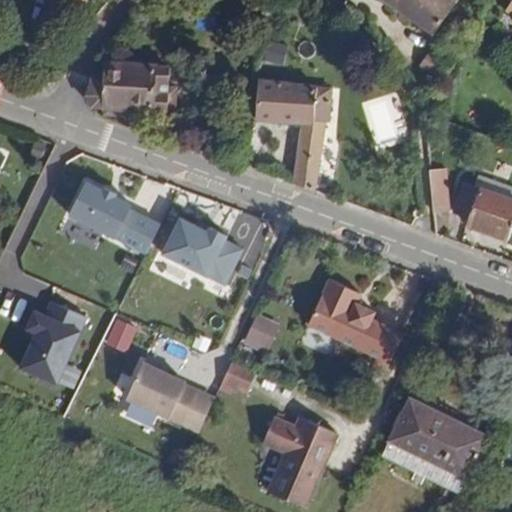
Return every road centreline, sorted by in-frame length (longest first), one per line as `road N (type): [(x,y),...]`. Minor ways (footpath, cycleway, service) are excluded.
road 1 (tertiary): [(47,120),(511,287)]
road 2 (residential): [(47,120),(125,0)]
